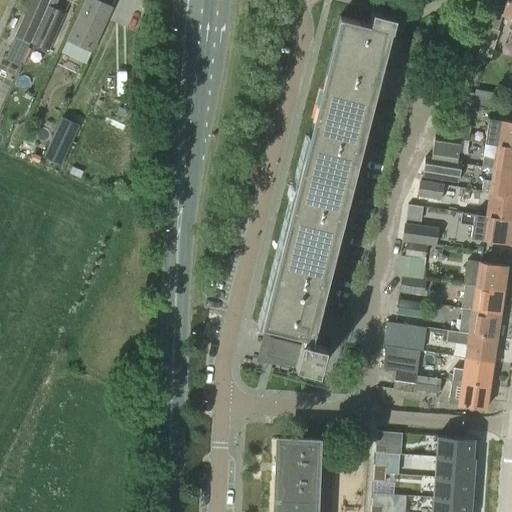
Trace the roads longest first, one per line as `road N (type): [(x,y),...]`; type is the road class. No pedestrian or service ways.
road 1 (secondary): [(171,511),(178,214),(203,0)]
road 2 (residential): [(222,406),(226,342),(298,15),(294,0)]
road 3 (residential): [(511,428),(222,406)]
